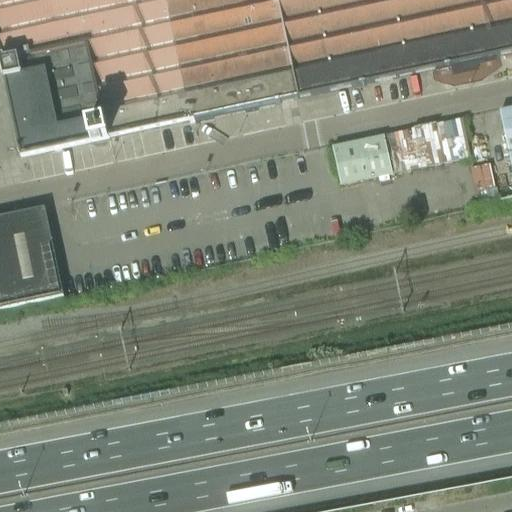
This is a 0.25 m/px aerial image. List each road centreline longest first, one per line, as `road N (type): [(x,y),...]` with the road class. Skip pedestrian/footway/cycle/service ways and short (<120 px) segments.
road 1 (unclassified): [(0,201),(511,93)]
road 2 (motorway): [(511,373),(0,470)]
road 3 (motorway): [(80,511),(511,430)]
